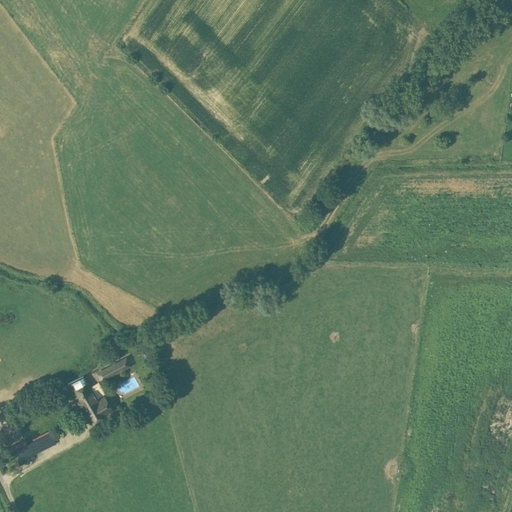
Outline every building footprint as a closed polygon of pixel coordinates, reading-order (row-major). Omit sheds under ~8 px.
[(97,370),(103,380),(132,365),(126,355),(97,370)] [(72,381),(93,421),(108,413),(107,411),(112,409),(105,396),(100,398),(87,373),(72,381)] [(128,412),(147,400),(141,390),(122,402),(128,412)] [(35,437),(41,449),(58,441),(53,429),(35,437)] [(18,440),(25,455),(33,452),(26,436),(18,440)]
